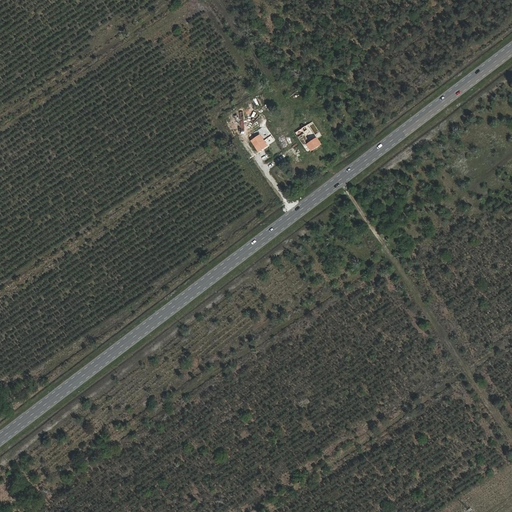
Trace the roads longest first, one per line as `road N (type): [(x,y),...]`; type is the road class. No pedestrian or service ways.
road 1 (primary): [(511,50),(0,441)]
road 2 (track): [(341,180),(511,438)]
